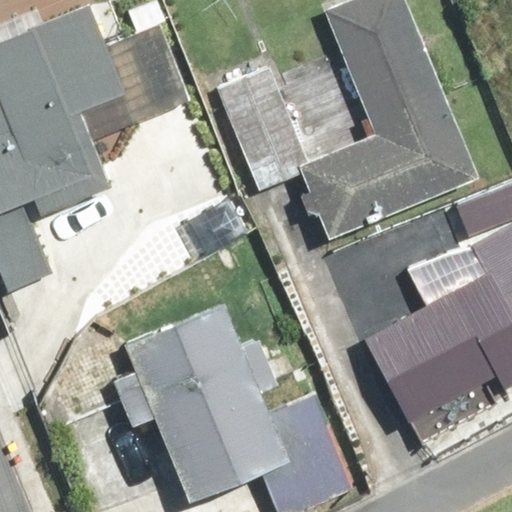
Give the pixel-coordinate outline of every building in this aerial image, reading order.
[(486,162),(420,0),(320,0),(369,121),(298,150),(329,226),(486,162)] [(96,6),(0,41),(0,266),(9,292),(54,275),(35,223),(121,191),(94,119),(132,105),(96,6)] [(268,248),(242,186),(202,203),(228,265),(268,248)] [(370,238),(387,276),(464,242),(448,204),(370,238)] [(511,261),(344,345),(394,445),(511,386),(511,261)] [(226,305),(99,353),(159,511),(204,511),(292,479),(226,305)]
